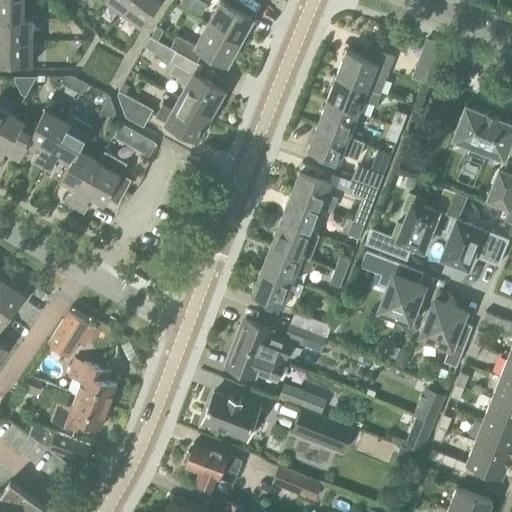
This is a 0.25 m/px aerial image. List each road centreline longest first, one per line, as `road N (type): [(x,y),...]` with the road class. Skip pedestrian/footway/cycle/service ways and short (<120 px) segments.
road 1 (tertiary): [(185,329),(313,0)]
road 2 (tertiary): [(105,511),(144,438),(185,329)]
road 3 (residential): [(0,391),(75,268)]
road 4 (residential): [(185,329),(75,268)]
